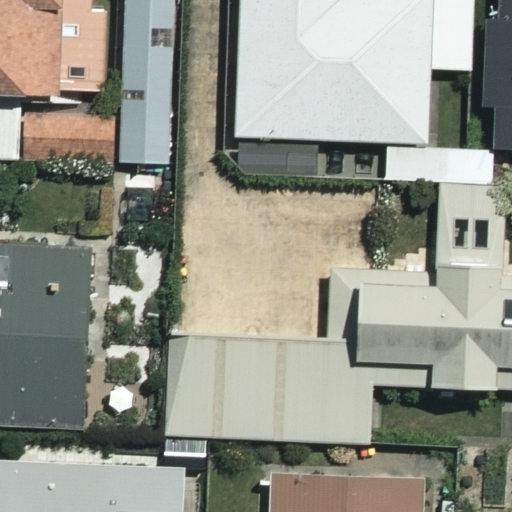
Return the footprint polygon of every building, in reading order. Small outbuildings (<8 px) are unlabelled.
[(0,0),(0,151),(98,155),(104,7),(85,6),(85,0),(0,0)] [(168,0),(113,0),(113,160),(168,160),(168,0)] [(377,142),(419,144),(422,69),(465,70),(467,0),(233,0),(228,137),(311,140),(377,142)] [(511,0),(487,0),(484,146),(484,152),(511,152),(511,0)] [(419,144),(377,142),(376,180),(483,184),(484,152),(484,146),(419,144)] [(511,266),(511,267),(511,245),(511,187),(428,186),(426,272),(326,270),(324,340),(164,337),(162,437),(364,441),(365,387),(511,390),(511,266)] [(77,249),(0,246),(0,425),(71,428),(77,249)] [(0,452),(0,451),(0,511),(177,511),(179,464),(0,458),(0,452)] [(415,511),(416,480),(264,475),(262,511),(415,511)]
